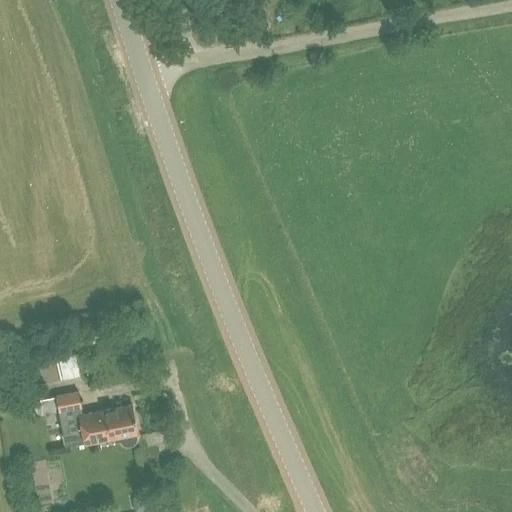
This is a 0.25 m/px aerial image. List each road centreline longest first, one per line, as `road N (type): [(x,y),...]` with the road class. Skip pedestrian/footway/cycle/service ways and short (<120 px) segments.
road 1 (secondary): [(316,511),(191,218),(120,0)]
road 2 (track): [(511,4),(145,75)]
